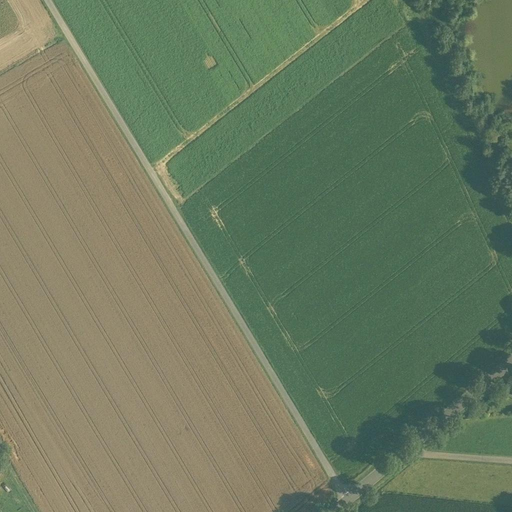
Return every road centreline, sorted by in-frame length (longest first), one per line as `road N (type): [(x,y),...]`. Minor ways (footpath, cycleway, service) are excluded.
road 1 (unclassified): [(345,499),(47,0)]
road 2 (secondary): [(511,364),(404,451)]
